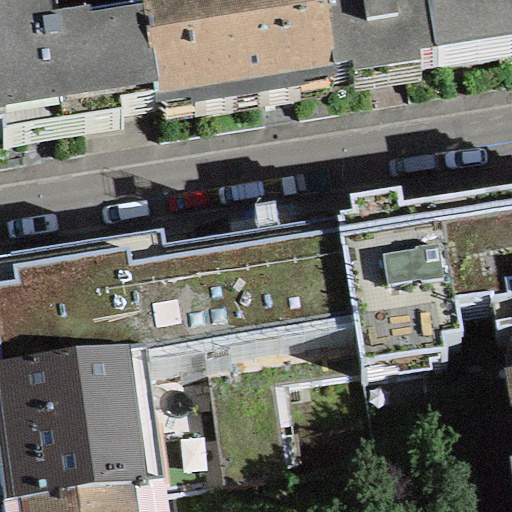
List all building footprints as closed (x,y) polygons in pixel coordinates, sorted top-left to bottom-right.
[(42,0),(0,0),(0,138),(4,138),(6,150),(8,150),(8,149),(30,146),(28,134),(82,126),(84,137),(121,131),(121,132),(124,131),(121,119),(155,114),(157,113),(156,111),(144,22),(59,34),(55,8),(43,10),(42,0)] [(330,86),(334,85),(320,0),(141,0),(144,21),(144,22),(156,111),(157,113),(161,113),(160,111),(192,106),(194,118),(194,120),(236,113),(237,113),(237,99),(254,96),(258,109),(259,109),(300,103),(298,89),(330,84),(330,86)] [(320,0),(334,85),(378,78),(438,68),(427,0),(320,0)] [(511,0),(427,0),(438,68),(438,69),(441,68),(511,57),(511,0)] [(511,207),(476,214),(492,316),(493,321),(495,321),(499,345),(511,342),(511,207)] [(492,316),(476,214),(401,225),(399,211),(354,218),(356,233),(341,235),(356,332),(364,380),(365,384),(424,374),(426,389),(446,386),(441,355),(459,352),(454,322),(492,316)] [(356,332),(341,235),(166,262),(163,249),(163,248),(11,272),(11,273),(13,287),(0,288),(0,386),(135,368),(204,357),(356,332)] [(273,392),(364,380),(356,332),(204,357),(222,489),(287,480),(276,402),(274,402),(273,392)] [(0,486),(3,511),(60,511),(150,500),(153,499),(135,368),(0,386),(0,486)] [(151,511),(150,500),(60,511),(151,511)]
